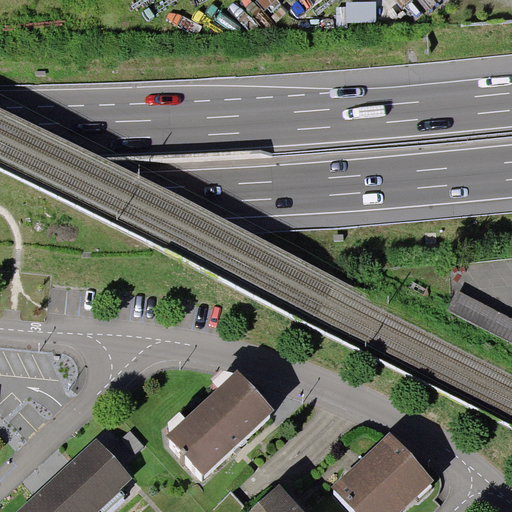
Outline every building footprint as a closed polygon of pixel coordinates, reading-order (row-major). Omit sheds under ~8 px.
[(455,314),(511,341),(511,316),(465,294),(455,314)] [(273,416),(242,381),(172,444),(203,479),(273,416)] [(335,497),(349,511),(405,511),(437,482),(396,439),(335,497)] [(98,511),(132,482),(97,444),(21,511),(98,511)] [(303,511),(280,486),(251,511),(303,511)]
